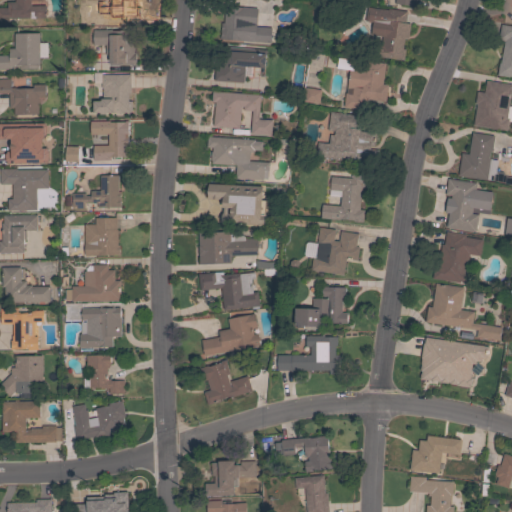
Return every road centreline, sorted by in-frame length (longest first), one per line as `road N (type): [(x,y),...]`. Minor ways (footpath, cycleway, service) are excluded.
road 1 (residential): [(368,511),(375,404),(423,121),(467,0)]
road 2 (residential): [(511,432),(375,404),(275,417),(84,470),(0,473)]
road 3 (residential): [(166,511),(156,281),(180,0)]
